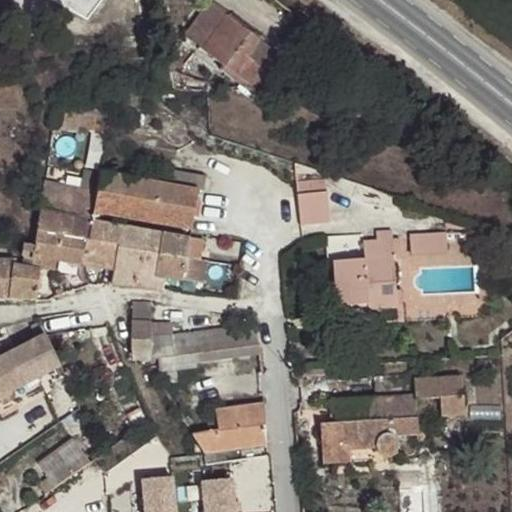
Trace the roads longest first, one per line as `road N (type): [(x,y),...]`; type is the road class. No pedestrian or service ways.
road 1 (residential): [(269,231),(292,511)]
road 2 (primary): [(373,0),(511,104)]
